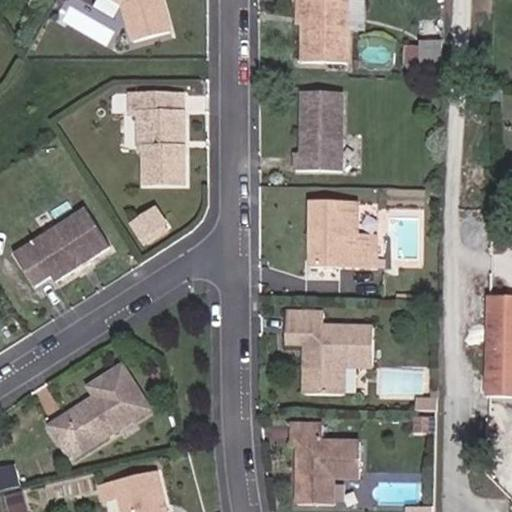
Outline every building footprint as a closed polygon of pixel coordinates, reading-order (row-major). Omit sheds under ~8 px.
[(172,33),(162,0),(111,0),(124,7),(134,43),(172,33)] [(349,65),(350,0),(298,0),(299,6),(303,6),(303,27),(303,64),(349,65)] [(444,81),(444,44),(423,44),(423,48),(408,48),(407,66),(423,66),(423,81),(444,81)] [(343,173),(344,94),(304,94),(303,123),(307,123),(307,127),(303,127),(302,155),(296,155),(296,172),(343,173)] [(185,139),(185,97),(132,96),(131,116),(140,116),(140,152),(145,152),(146,186),(185,187),(185,149),(181,149),(181,139),(185,139)] [(376,270),(377,237),(358,237),(359,205),(312,204),(311,240),(318,240),(318,246),(311,246),(311,269),(376,270)] [(112,250),(87,211),(16,257),(36,289),(53,279),(57,284),(112,250)] [(144,241),(167,226),(157,211),(134,226),(144,241)] [(511,229),(511,213),(492,213),(492,229),(511,229)] [(511,399),(511,298),(491,298),(488,399),(511,399)] [(374,369),(374,329),(324,328),(325,314),(288,313),(287,347),(305,347),(309,347),(309,357),(305,361),(305,395),(347,396),(347,369),(374,369)] [(151,411),(124,369),(100,383),(97,400),(52,428),(73,461),(151,411)] [(97,400),(100,383),(91,390),(97,400)] [(437,412),(438,400),(418,400),(418,412),(437,412)] [(431,433),(431,421),(416,421),(416,432),(431,433)] [(360,481),(360,443),(324,443),(323,426),(292,426),(292,445),(298,445),(298,469),(303,474),(303,480),(298,485),(298,506),(336,507),(337,481),(360,481)] [(21,488),(16,468),(0,471),(0,488),(1,493),(21,488)] [(167,511),(159,475),(102,489),(105,503),(119,501),(122,511),(167,511)] [(26,511),(22,493),(9,497),(12,511),(26,511)]
